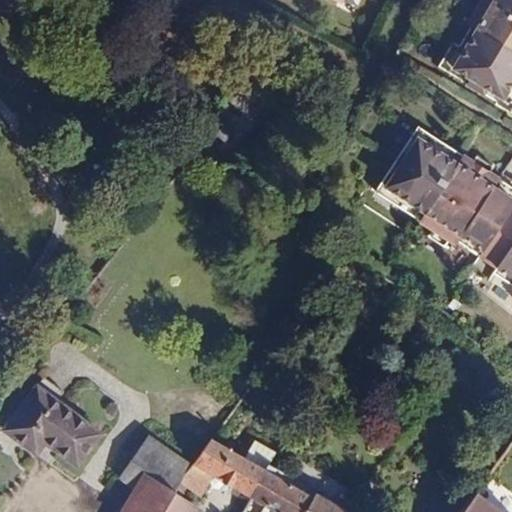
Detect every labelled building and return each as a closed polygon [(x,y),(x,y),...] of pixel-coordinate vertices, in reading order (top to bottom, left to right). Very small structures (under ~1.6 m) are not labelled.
[(0,0),(0,1),(15,9),(18,0),(0,0)] [(511,0),(482,0),(468,25),(471,27),(444,71),(505,107),(511,96),(511,0)] [(511,188),(418,127),(375,192),(456,245),(458,242),(480,256),(497,267),(493,273),(511,285),(511,188)] [(37,387),(56,401),(62,393),(43,379),(37,387)] [(100,433),(56,401),(37,387),(10,424),(27,437),(22,443),(37,454),(46,443),(77,465),(100,433)] [(5,431),(22,443),(27,437),(10,424),(5,431)] [(182,483),(194,464),(149,435),(119,479),(140,492),(150,476),(176,492),(182,483)] [(266,471),(210,439),(194,464),(182,483),(201,496),(215,475),(251,496),(266,471)] [(269,465),(266,471),(251,496),(266,504),(279,511),(345,511),(315,495),(317,492),(269,465)] [(150,476),(140,492),(127,511),(163,511),(174,495),(176,492),(150,476)] [(315,495),(345,511),(352,511),(355,507),(320,487),(317,492),(315,495)] [(502,511),(476,493),(462,511),(502,511)] [(199,511),(200,511),(174,495),(163,511),(199,511)]
